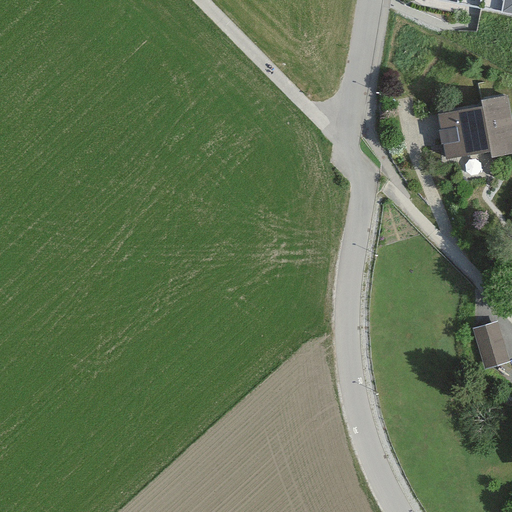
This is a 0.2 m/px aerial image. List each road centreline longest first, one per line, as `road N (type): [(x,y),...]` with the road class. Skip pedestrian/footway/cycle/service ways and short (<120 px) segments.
road 1 (residential): [(401,511),(362,425),(352,364),(362,167),(350,149),(374,0)]
road 2 (track): [(511,319),(362,167)]
road 3 (track): [(350,149),(200,0)]
